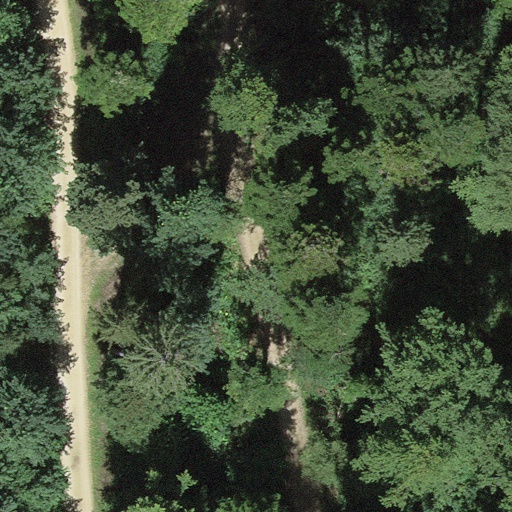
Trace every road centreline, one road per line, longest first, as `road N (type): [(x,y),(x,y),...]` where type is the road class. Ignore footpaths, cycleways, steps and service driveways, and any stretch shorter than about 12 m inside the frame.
road 1 (track): [(57,0),(77,286),(80,511)]
road 2 (track): [(309,511),(222,112)]
road 3 (track): [(222,112),(77,286)]
